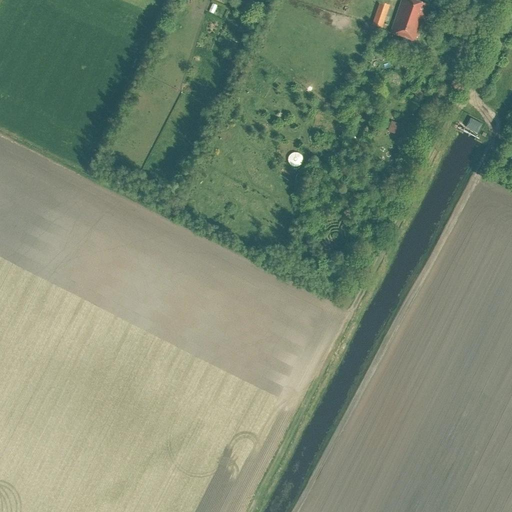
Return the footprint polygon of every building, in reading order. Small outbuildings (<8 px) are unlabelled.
[(427,5),(413,0),(401,0),(390,33),(414,41),(427,5)] [(390,5),(380,2),(372,25),(382,28),(390,5)] [(356,24),(366,28),(373,12),(363,8),(356,24)] [(477,133),(482,124),(470,118),(465,127),(477,133)] [(412,124),(401,120),(400,124),(391,121),(388,131),(396,135),(395,139),(405,142),(412,124)]
